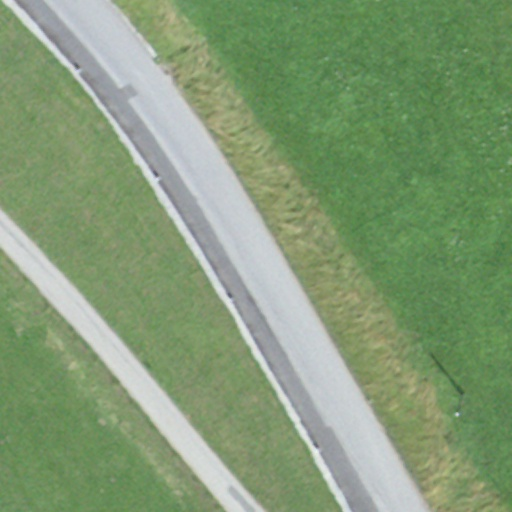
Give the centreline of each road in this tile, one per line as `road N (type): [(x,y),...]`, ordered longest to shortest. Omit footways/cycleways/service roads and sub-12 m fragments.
road 1 (primary): [(66,0),(187,156),(392,511)]
road 2 (unclassified): [(250,511),(0,227)]
